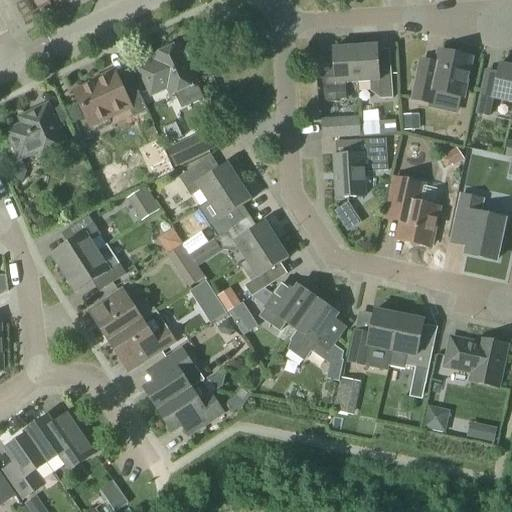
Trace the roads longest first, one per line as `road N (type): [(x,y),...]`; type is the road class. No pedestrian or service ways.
road 1 (residential): [(511,297),(340,265),(294,200),(286,19)]
road 2 (residential): [(286,19),(308,25),(482,13)]
road 3 (residential): [(11,64),(153,0)]
road 4 (residential): [(147,458),(101,387),(71,376),(39,377)]
road 5 (residential): [(39,377),(14,237)]
